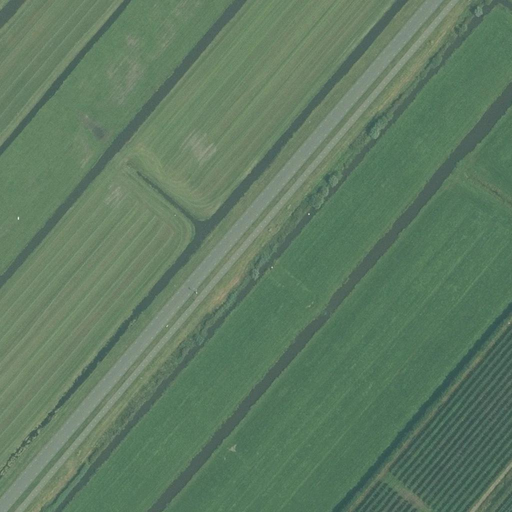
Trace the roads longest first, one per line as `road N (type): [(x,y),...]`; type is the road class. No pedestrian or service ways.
road 1 (unknown): [(26,511),(463,0)]
road 2 (secondary): [(435,0),(0,509)]
